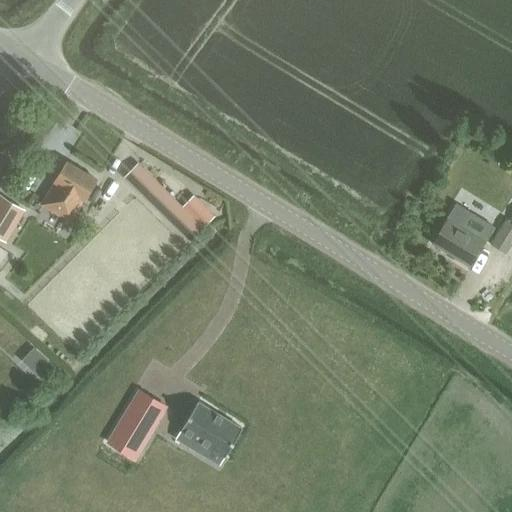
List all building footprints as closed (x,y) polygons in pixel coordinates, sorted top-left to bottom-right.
[(54,181),(56,183),(43,204),(69,220),(83,199),(85,200),(97,181),(66,162),(54,181)] [(137,163),(126,175),(192,240),(204,228),(214,217),(193,196),(182,208),(137,163)] [(0,232),(16,206),(0,196),(0,197),(0,232)] [(469,267),(485,242),(490,233),(474,223),(469,232),(447,219),(431,244),(469,267)] [(511,224),(505,220),(490,245),(504,254),(511,241),(511,224)] [(22,361),(43,381),(55,367),(34,348),(22,361)] [(140,392),(109,444),(134,459),(166,408),(140,392)] [(197,399),(176,437),(220,465),(241,427),(197,399)]
